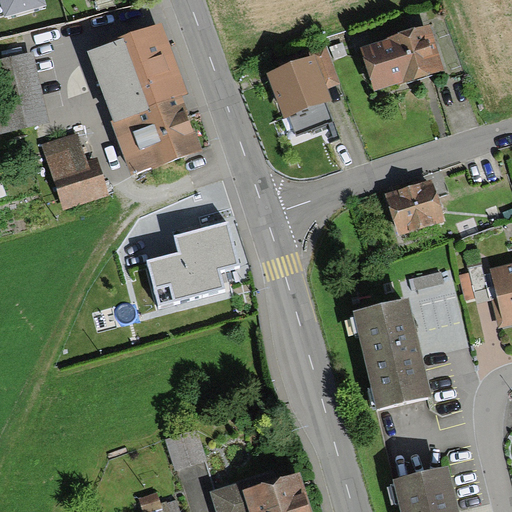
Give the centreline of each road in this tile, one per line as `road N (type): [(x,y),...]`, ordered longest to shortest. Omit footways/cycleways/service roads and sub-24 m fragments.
road 1 (tertiary): [(266,215),(353,511)]
road 2 (residential): [(266,215),(511,130)]
road 3 (tertiary): [(185,0),(266,215)]
road 4 (residential): [(504,511),(484,415),(497,382),(511,376)]
